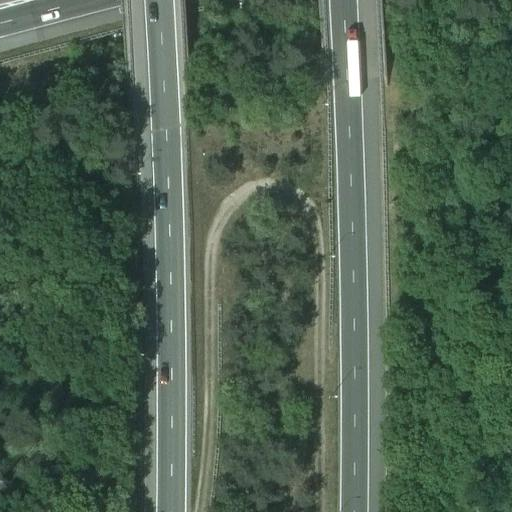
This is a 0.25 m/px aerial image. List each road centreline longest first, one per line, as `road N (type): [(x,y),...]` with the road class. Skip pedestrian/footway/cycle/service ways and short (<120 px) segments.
road 1 (motorway): [(353,511),(353,253),(341,0)]
road 2 (motorway): [(157,0),(169,511)]
